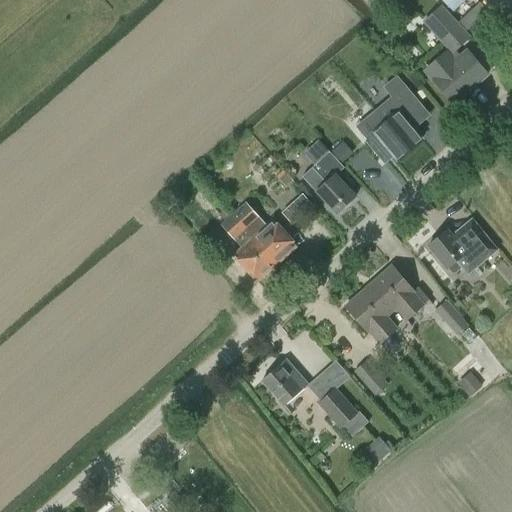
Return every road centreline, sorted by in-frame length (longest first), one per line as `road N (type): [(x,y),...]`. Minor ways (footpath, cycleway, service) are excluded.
road 1 (unclassified): [(224,357),(511,110)]
road 2 (unclassified): [(224,357),(53,511)]
